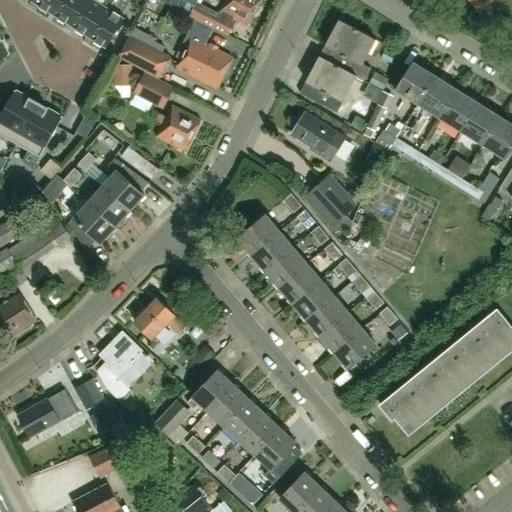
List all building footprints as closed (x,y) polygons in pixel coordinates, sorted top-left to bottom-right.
[(31,0),(31,2),(50,14),(58,0),(31,0)] [(58,0),(50,14),(68,25),(83,0),(58,0)] [(101,4),(94,0),(83,0),(68,25),(86,37),(105,6),(101,4)] [(105,6),(86,37),(105,49),(124,18),(109,9),(114,2),(110,0),(103,0),(101,4),(105,6)] [(224,0),(219,12),(221,13),(221,14),(198,2),(198,0),(157,0),(190,16),(190,17),(200,22),(200,23),(228,36),(236,21),(247,26),(260,0),(224,0)] [(487,0),(468,0),(475,9),(487,0)] [(200,22),(190,17),(176,10),(173,16),(190,23),(188,26),(196,29),(196,30),(190,28),(181,45),(187,48),(176,69),(188,74),(216,88),(231,58),(206,45),(210,36),(197,30),(198,27),(197,27),(200,23),(200,22)] [(372,69),(362,63),(368,52),(378,57),(385,44),(374,39),(337,20),(324,45),(341,53),(335,64),(355,75),(366,80),(372,69)] [(130,65),(133,65),(161,80),(172,57),(130,36),(117,59),(130,65)] [(0,60),(9,56),(0,38),(0,60)] [(355,75),(335,64),(318,55),(305,81),(306,82),(299,94),(337,114),(344,102),(342,101),(355,75)] [(393,80),(389,87),(395,91),(406,98),(417,105),(435,76),(423,69),(412,63),(408,70),(403,77),(397,74),(393,80)] [(130,65),(113,66),(114,87),(133,87),(133,65),(130,65)] [(375,72),(368,84),(383,93),(390,80),(375,72)] [(145,73),(134,94),(163,109),(174,88),(145,73)] [(457,90),(435,76),(417,105),(439,119),(457,90)] [(383,93),(368,84),(362,97),(377,104),(383,93)] [(39,103),(15,90),(0,116),(0,135),(16,144),(39,103)] [(457,90),(439,119),(461,132),(479,104),(457,90)] [(63,117),(39,103),(16,144),(40,158),(63,117)] [(375,132),(387,108),(379,104),(367,128),(375,132)] [(479,104),(461,132),(483,146),(500,118),(479,104)] [(155,122),(161,126),(155,137),(184,152),(200,120),(171,106),(165,117),(159,114),(155,122)] [(348,138),(339,133),(305,111),(290,134),(324,156),(334,162),(348,138)] [(85,115),(81,122),(92,128),(96,121),(85,115)] [(356,116),(350,126),(361,132),(367,123),(356,116)] [(511,125),(500,118),(483,146),(505,160),(511,148),(511,125)] [(392,145),(397,137),(383,129),(375,143),(385,149),(389,143),(392,145)] [(418,151),(397,137),(392,145),(414,159),(418,151)] [(159,169),(129,146),(122,156),(152,178),(159,169)] [(418,151),(414,159),(436,173),(441,165),(418,151)] [(89,152),(77,165),(86,173),(98,160),(89,152)] [(109,177),(101,187),(128,212),(143,195),(141,193),(149,183),(115,158),(109,163),(106,175),(109,177)] [(511,198),(511,167),(498,189),(511,197),(511,198)] [(57,175),(56,177),(67,187),(69,185),(72,187),(83,176),(74,168),(63,180),(57,175)] [(449,170),(444,178),(458,186),(463,179),(449,170)] [(330,224),(354,201),(327,172),(303,195),(330,224)] [(483,203),(500,178),(490,172),(479,189),(471,184),(466,192),(483,203)] [(67,187),(56,177),(42,192),(52,204),(67,187)] [(0,212),(13,205),(0,183),(0,212)] [(101,187),(86,203),(114,227),(128,212),(101,187)] [(283,201),(294,213),(303,206),(292,193),(283,201)] [(503,200),(495,195),(481,217),(489,222),(503,200)] [(114,227),(86,203),(72,219),(72,220),(67,225),(87,251),(96,241),(99,244),(114,227)] [(297,217),(307,230),(316,223),(305,210),(297,217)] [(11,220),(0,226),(0,248),(31,231),(21,215),(12,221),(11,220)] [(7,247),(0,252),(0,274),(8,269),(13,276),(22,269),(23,271),(71,237),(55,215),(33,231),(33,232),(9,250),(7,247)] [(250,255),(278,232),(264,215),(236,239),(250,255)] [(311,233),(321,246),(330,239),(319,226),(311,233)] [(292,248),(278,232),(250,255),(264,271),(292,248)] [(324,249),(335,262),(343,255),(333,242),(324,249)] [(306,264),(292,248),(264,271),(278,288),(306,264)] [(357,271),(347,258),(338,265),(348,278),(357,271)] [(306,264),(278,288),(292,304),(319,281),(306,264)] [(364,296),(372,289),(360,274),(351,281),(364,296)] [(319,281),(292,304),(305,321),(333,297),(319,281)] [(384,303),(372,289),(364,296),(376,311),(384,303)] [(35,319),(17,292),(0,303),(0,336),(2,340),(35,319)] [(49,299),(55,305),(60,300),(54,294),(49,299)] [(152,338),(166,323),(178,335),(187,325),(174,315),(155,297),(133,321),(152,338)] [(333,297),(305,321),(319,337),(347,313),(333,297)] [(379,314),(390,327),(398,320),(387,307),(379,314)] [(361,330),(347,313),(319,337),(333,353),(361,330)] [(511,337),(493,314),(471,332),(497,363),(511,350),(511,337)] [(408,333),(401,325),(392,333),(399,341),(408,333)] [(375,347),(361,330),(333,353),(347,370),(375,347)] [(471,332),(449,350),(475,381),(497,363),(471,332)] [(122,333),(102,355),(118,370),(105,384),(121,402),(131,391),(127,387),(151,361),(147,356),(148,355),(145,352),(144,353),(122,333)] [(189,363),(199,373),(216,355),(205,345),(189,363)] [(475,381),(449,350),(427,367),(453,399),(475,381)] [(453,399),(427,367),(405,385),(431,417),(453,399)] [(207,412),(233,384),(217,370),(191,397),(192,398),(187,403),(194,410),(199,405),(207,412)] [(91,378),(74,387),(85,408),(103,399),(91,378)] [(249,399),(233,384),(207,412),(223,427),(249,399)] [(431,417),(405,385),(384,403),(409,434),(431,417)] [(75,409),(63,389),(17,414),(29,435),(75,409)] [(177,399),(155,423),(170,437),(192,413),(177,399)] [(265,414),(249,399),(223,427),(238,441),(265,414)] [(114,406),(90,419),(97,432),(121,418),(114,406)] [(265,414),(238,441),(254,455),(280,427),(265,414)] [(280,427),(254,455),(270,470),(265,476),(273,483),(301,452),(293,445),(296,442),(280,427)] [(205,447),(193,435),(186,443),(198,455),(205,447)] [(129,436),(89,456),(101,479),(118,470),(122,478),(133,472),(128,463),(140,457),(129,436)] [(201,458),(213,469),(221,461),(209,450),(201,458)] [(237,476),(224,464),(217,473),(229,484),(237,476)] [(261,493),(270,484),(250,465),(241,474),(261,493)] [(291,511),(296,511),(320,487),(304,472),(278,499),(291,511)] [(232,487),(244,498),(252,490),(239,479),(232,487)] [(107,482),(71,501),(77,511),(125,511),(122,505),(119,506),(107,482)] [(161,511),(200,511),(209,505),(194,487),(161,511)] [(320,487),(296,511),(325,511),(335,501),(320,487)] [(217,496),(226,504),(233,497),(224,489),(217,496)] [(346,511),(335,501),(325,511),(346,511)]
